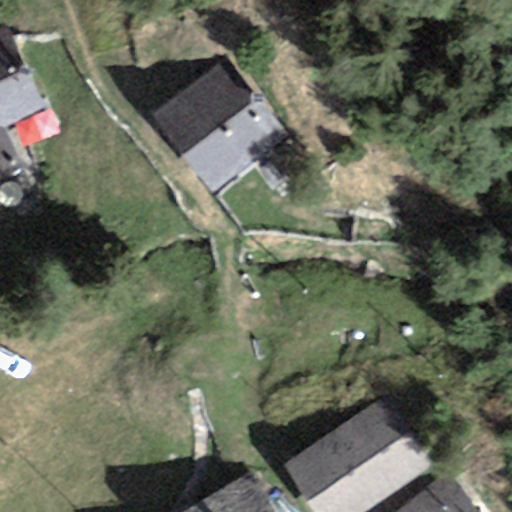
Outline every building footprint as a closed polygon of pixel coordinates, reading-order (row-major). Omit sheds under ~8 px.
[(0,117),(40,100),(4,20),(0,21),(0,176),(18,168),(0,127),(0,117)] [(284,140),(223,62),(163,108),(224,187),(284,140)] [(368,511),(440,472),(403,407),(310,459),(340,511),(368,511)] [(271,511),(258,482),(191,511),(271,511)] [(473,511),(449,489),(426,511),(473,511)]
